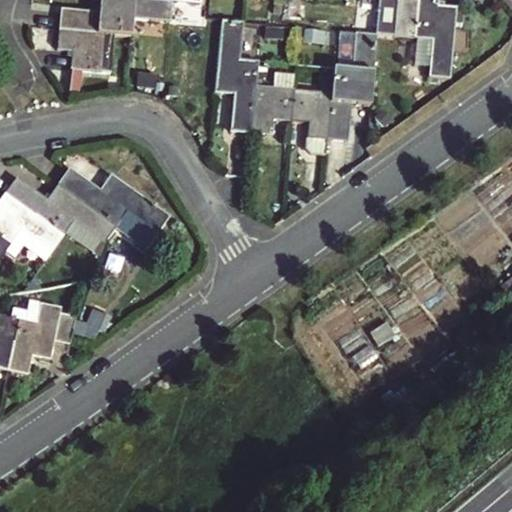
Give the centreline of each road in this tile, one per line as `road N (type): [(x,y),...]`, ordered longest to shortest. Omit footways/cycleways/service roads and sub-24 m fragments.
road 1 (residential): [(255,282),(162,132),(143,121),(0,141)]
road 2 (tertiary): [(511,97),(255,282)]
road 3 (tertiary): [(255,282),(0,462)]
